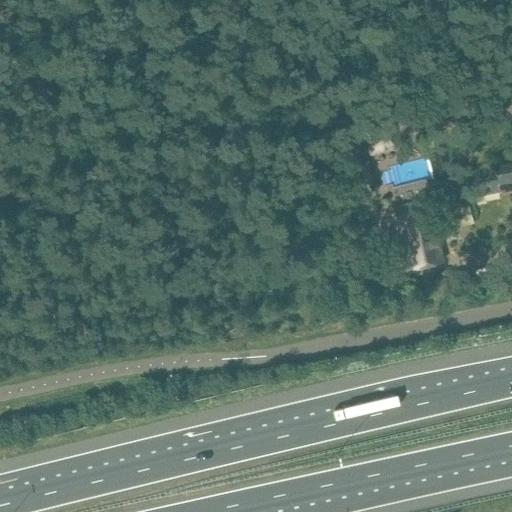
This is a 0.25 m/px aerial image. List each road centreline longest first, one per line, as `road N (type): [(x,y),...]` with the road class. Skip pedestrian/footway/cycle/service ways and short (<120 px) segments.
road 1 (motorway): [(511,383),(0,506)]
road 2 (motorway): [(232,506),(511,446)]
road 3 (unclassified): [(267,357),(511,313)]
